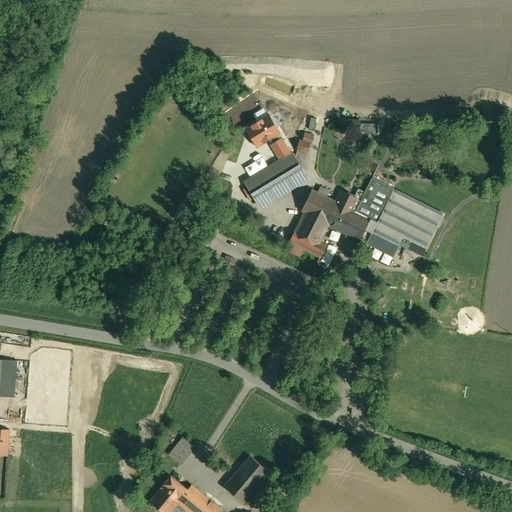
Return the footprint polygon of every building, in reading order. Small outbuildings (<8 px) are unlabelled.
[(368,123),(362,123),(360,129),(368,134),(368,123)] [(380,124),(368,123),(368,134),(380,135),(380,124)] [(305,133),(303,141),(300,140),(297,150),(307,152),(310,143),(311,143),(313,135),(305,133)] [(278,161),(287,155),(284,149),(274,154),(278,161)] [(222,164),(227,155),(222,153),(217,161),(222,164)] [(295,158),(270,173),(267,168),(255,175),(257,181),(248,186),(259,203),(306,175),(295,158)] [(336,201),(326,196),(329,191),(320,187),(318,192),(312,189),(306,200),(309,201),(310,199),(332,210),(336,201)] [(332,210),(310,199),(309,201),(306,200),(301,211),(304,212),(315,218),(315,217),(320,220),(317,225),(327,230),(329,225),(360,240),(360,239),(393,256),(399,243),(423,255),(444,213),(394,189),(389,199),(367,188),(365,192),(358,189),(354,197),(341,191),(336,201),(332,210)] [(315,218),(304,212),(285,249),(300,257),(304,249),(321,258),(328,245),(321,242),(327,230),(317,225),(320,220),(315,217),(315,218)] [(288,228),(283,239),(288,242),(294,231),(288,228)] [(17,360),(4,360),(1,396),(15,397),(17,360)] [(9,429),(0,428),(0,455),(7,456),(9,429)] [(196,447),(184,437),(169,455),(181,464),(196,447)] [(251,456),(225,487),(243,502),(257,486),(264,492),(276,477),(251,456)] [(188,489),(171,476),(150,501),(163,511),(170,511),(178,503),(188,490),(188,489)] [(219,511),(221,509),(192,485),(188,489),(188,490),(178,503),(188,511),(219,511)]
